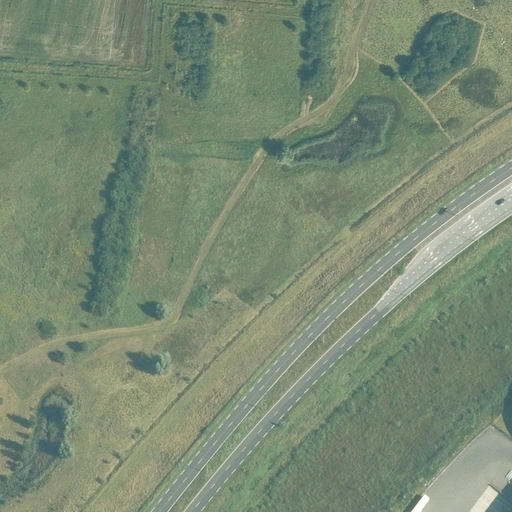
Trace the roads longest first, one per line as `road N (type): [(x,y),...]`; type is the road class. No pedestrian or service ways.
road 1 (primary): [(511,170),(323,324),(160,511)]
road 2 (primary): [(194,511),(304,385),(397,296),(511,207)]
